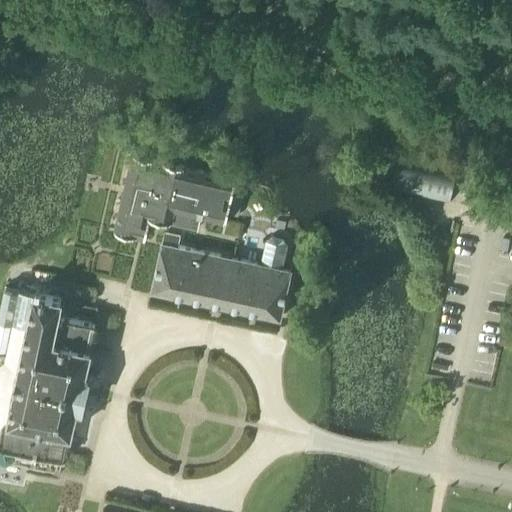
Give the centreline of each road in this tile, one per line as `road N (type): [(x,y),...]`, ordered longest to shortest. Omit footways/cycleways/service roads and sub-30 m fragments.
road 1 (track): [(88,0),(511,90)]
road 2 (unclassified): [(511,480),(272,424)]
